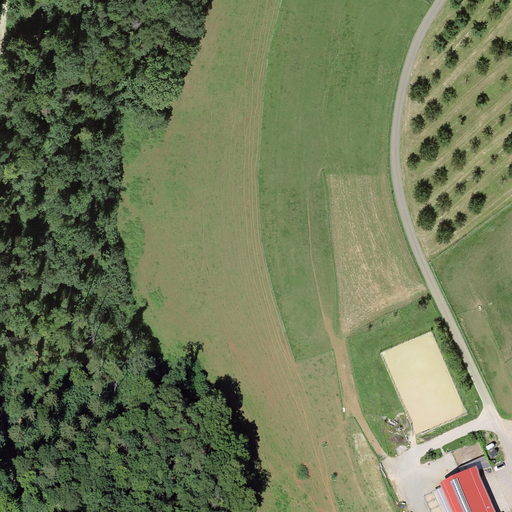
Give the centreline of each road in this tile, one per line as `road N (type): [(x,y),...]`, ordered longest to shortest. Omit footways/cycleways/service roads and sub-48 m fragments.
road 1 (track): [(4,0),(0,428),(21,511)]
road 2 (unclassified): [(439,0),(401,80),(393,167),(419,263),(511,453)]
